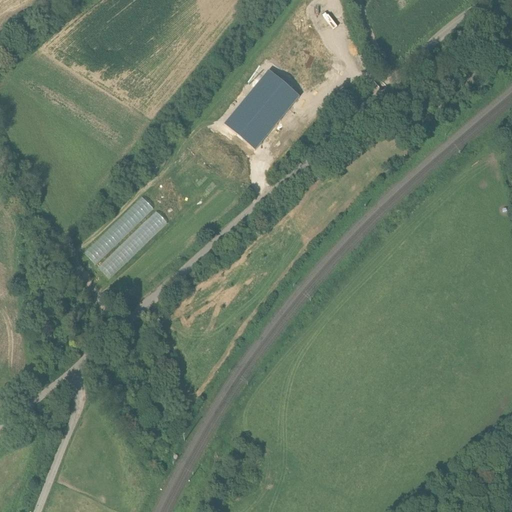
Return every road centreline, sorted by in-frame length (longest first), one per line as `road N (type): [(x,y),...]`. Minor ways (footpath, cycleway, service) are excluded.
road 1 (unclassified): [(77,364),(359,121),(446,28),(489,0)]
road 2 (unclassified): [(77,364),(75,406),(36,511)]
